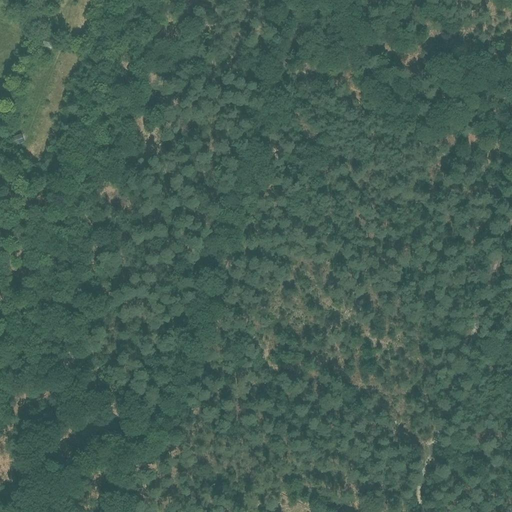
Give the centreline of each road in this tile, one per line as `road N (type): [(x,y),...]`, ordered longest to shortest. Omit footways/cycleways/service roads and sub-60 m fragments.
road 1 (track): [(288,0),(163,343),(511,467)]
road 2 (track): [(511,173),(429,437),(421,511)]
road 3 (track): [(163,343),(102,511)]
